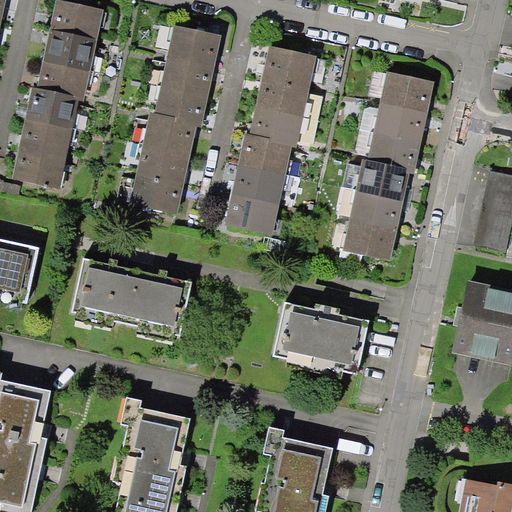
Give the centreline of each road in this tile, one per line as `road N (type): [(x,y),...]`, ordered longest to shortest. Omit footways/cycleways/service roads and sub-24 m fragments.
road 1 (residential): [(464,116),(386,511)]
road 2 (residential): [(267,0),(479,47)]
